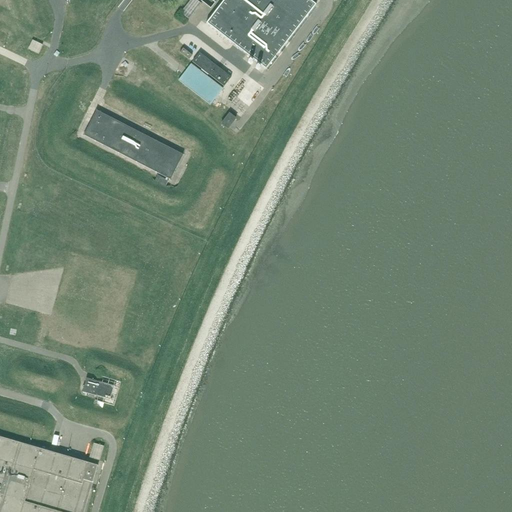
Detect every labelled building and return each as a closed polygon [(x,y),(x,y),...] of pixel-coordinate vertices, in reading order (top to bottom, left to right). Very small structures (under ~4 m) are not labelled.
[(195,0),(191,0),(181,13),(189,20),(201,4),(195,0)] [(316,5),(309,0),(224,0),(214,14),(207,24),(240,49),(266,69),(316,5)] [(42,45),(32,41),(28,49),(38,54),(42,45)] [(180,53),(189,60),(192,56),(183,48),(183,49),(180,53)] [(231,78),(217,67),(199,53),(192,62),(224,87),(231,78)] [(217,97),(223,89),(191,64),(189,66),(188,68),(187,69),(185,72),(183,75),(180,78),(178,81),(210,105),(212,103),(217,97)] [(183,155),(130,128),(97,111),(90,123),(84,136),(170,180),(183,155)] [(226,118),(224,120),(221,124),(228,129),(229,128),(232,124),(234,121),(236,119),(229,114),(226,118)] [(168,182),(168,181),(157,176),(155,181),(165,186),(166,185),(167,184),(168,182)] [(94,401),(94,402),(103,405),(114,408),(121,383),(101,377),(100,381),(98,380),(98,382),(93,380),(93,379),(92,380),(90,379),(86,378),(84,386),(83,385),(83,386),(84,386),(82,392),(89,394),(88,395),(89,396),(89,394),(94,396),(94,397),(95,397),(94,401)] [(85,462),(0,437),(0,511),(84,511),(98,466),(88,463),(85,462)] [(103,447),(93,444),(89,458),(99,461),(103,447)]
